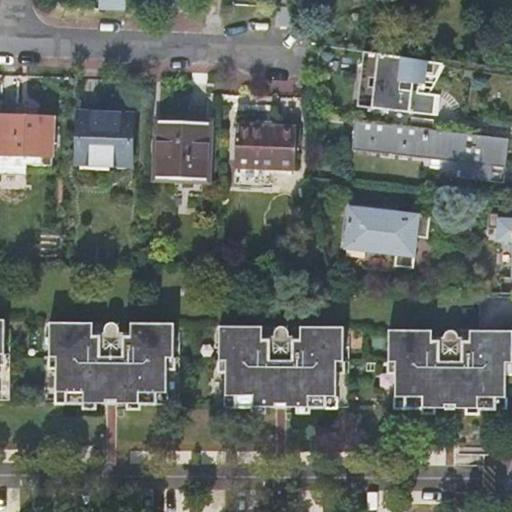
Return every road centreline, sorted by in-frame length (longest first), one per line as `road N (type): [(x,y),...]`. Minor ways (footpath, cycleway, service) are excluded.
road 1 (residential): [(11,37),(289,47)]
road 2 (unknown): [(511,303),(330,304)]
